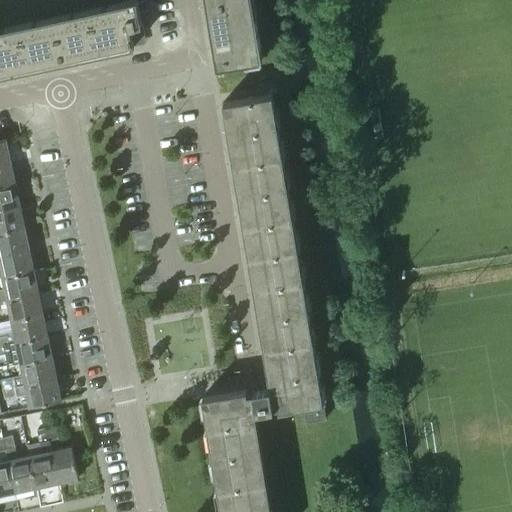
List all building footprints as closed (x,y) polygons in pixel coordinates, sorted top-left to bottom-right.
[(0,74),(134,45),(130,26),(142,23),(136,0),(129,0),(123,1),(124,7),(0,34),(0,74)] [(212,0),(221,55),(215,56),(217,66),(262,59),(251,0),(212,0)] [(278,408),(323,401),(272,93),(223,101),(269,386),(246,390),(245,388),(202,395),(220,511),(270,511),(254,410),(278,406),(278,408)] [(5,138),(0,139),(0,162),(10,161),(5,138)] [(0,162),(0,185),(14,182),(10,161),(0,162)] [(0,207),(19,204),(14,182),(0,185),(0,207)] [(0,207),(0,230),(24,225),(19,204),(0,207)] [(0,252),(28,247),(24,225),(0,230),(0,252)] [(28,247),(0,252),(0,267),(2,275),(33,269),(28,247)] [(4,288),(0,288),(0,298),(38,290),(33,269),(2,275),(4,288)] [(38,290),(0,298),(0,307),(8,306),(11,318),(42,312),(38,290)] [(14,331),(0,333),(0,343),(47,333),(42,312),(11,318),(14,331)] [(47,333),(0,343),(0,353),(5,352),(8,364),(20,362),(52,355),(47,333)] [(23,374),(0,378),(2,388),(56,377),(52,355),(20,362),(23,374)] [(56,377),(2,388),(5,398),(27,393),(30,406),(61,399),(56,377)] [(303,406),(306,421),(325,418),(323,403),(303,406)] [(58,439),(55,426),(46,428),(48,441),(58,439)] [(41,452),(29,455),(36,486),(57,481),(50,450),(48,441),(46,428),(36,430),(41,452)] [(7,459),(14,491),(36,486),(29,455),(16,458),(12,435),(2,437),(5,450),(7,459)] [(71,446),(50,450),(57,481),(78,477),(71,446)] [(7,459),(0,460),(0,493),(14,491),(7,459)]
